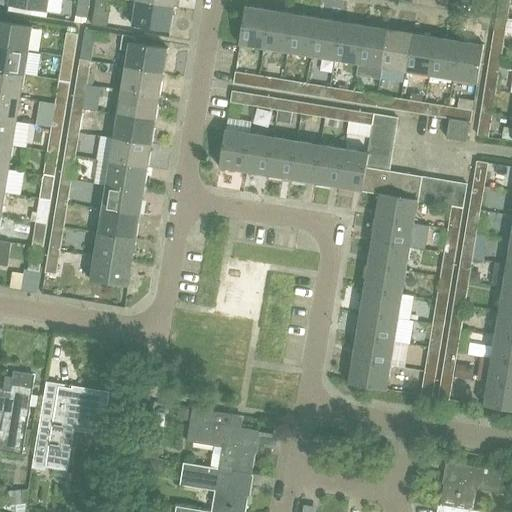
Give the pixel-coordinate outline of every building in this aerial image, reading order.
[(49,12),(50,0),(10,0),(9,6),(49,12)] [(89,0),(78,0),(76,16),(87,18),(89,0)] [(102,20),(105,0),(94,0),(92,19),(102,20)] [(511,0),(500,0),(498,17),(509,18),(511,0)] [(176,8),(137,1),(133,26),(172,32),(176,8)] [(240,45),(265,48),(271,9),(255,7),(255,8),(248,7),(248,6),(246,5),(243,25),(244,25),(240,45)] [(271,10),(271,9),(265,48),(288,52),(295,13),(279,11),(279,12),(271,11),(271,10)] [(295,13),(288,52),(312,56),(318,17),(303,15),(303,16),(295,15),(295,13)] [(312,56),(336,60),(342,21),(327,18),(326,20),(319,18),(319,17),(318,17),(312,56)] [(509,18),(498,17),(494,41),(505,42),(509,18)] [(0,46),(30,51),(34,26),(0,20),(0,46)] [(343,21),(342,21),(336,60),(359,64),(366,25),(350,22),(350,23),(342,22),(343,21)] [(366,25),(359,64),(383,68),(390,29),(374,26),(374,27),(366,26),(366,25)] [(78,58),(90,60),(94,30),(83,28),(78,58)] [(390,29),(383,68),(407,72),(413,33),(398,30),(397,31),(390,30),(390,29)] [(74,58),(77,34),(66,32),(62,56),(74,58)] [(407,72),(431,75),(437,36),(421,34),(421,35),(413,34),(414,33),(413,33),(407,72)] [(121,49),(128,50),(126,66),(165,72),(169,48),(134,42),(135,36),(123,34),(121,49)] [(437,36),(431,75),(454,79),(461,40),(445,38),(445,39),(437,38),(437,36)] [(454,79),(479,83),(484,48),(485,48),(485,44),(469,42),(468,43),(461,41),(461,40),(454,79)] [(490,65),(501,66),(505,42),(494,41),(490,65)] [(0,70),(26,75),(30,51),(0,46),(0,70)] [(62,56),(59,80),(70,81),(74,58),(62,56)] [(90,60),(78,58),(74,82),(86,84),(90,60)] [(501,66),(490,65),(486,89),(497,90),(501,66)] [(161,96),(165,72),(126,66),(122,90),(161,96)] [(0,70),(0,94),(22,98),(26,75),(0,70)] [(260,76),(236,72),(234,84),(258,87),(260,76)] [(260,76),(258,87),(282,91),(284,80),(260,76)] [(55,103),(66,105),(70,81),(59,80),(55,103)] [(282,91),(306,95),(308,84),(284,80),(282,91)] [(86,84),(74,82),(71,106),(83,108),(86,84)] [(331,88),(308,84),(306,95),(329,99),(331,88)] [(329,99),(353,103),(355,91),(331,88),(329,99)] [(482,113),(493,114),(497,90),(486,89),(482,113)] [(158,120),(161,96),(122,90),(118,113),(158,120)] [(232,101),(256,104),(257,93),(233,90),(232,101)] [(355,91),(353,103),(377,107),(379,95),(355,91)] [(256,104),(279,108),(281,97),(257,93),(256,104)] [(0,119),(18,122),(22,98),(0,94),(0,119)] [(379,95),(377,107),(401,110),(402,99),(379,95)] [(305,102),(281,97),(279,108),(303,112),(305,102)] [(401,110),(424,114),(426,103),(402,99),(401,110)] [(303,112),(327,116),(329,106),(305,102),(303,112)] [(51,127),(63,129),(66,105),(55,103),(51,127)] [(426,103),(424,114),(448,118),(450,106),(426,103)] [(67,130),(79,131),(83,108),(71,106),(67,130)] [(327,116),(351,120),(352,110),(329,106),(327,116)] [(448,118),(450,118),(471,122),(474,122),(475,110),(450,106),(448,118)] [(375,114),(352,110),(351,120),(373,124),(375,114)] [(154,143),(158,120),(118,113),(114,137),(154,143)] [(493,114),(482,113),(478,135),(490,137),(493,114)] [(375,114),(373,124),(397,128),(399,118),(375,114)] [(467,141),(471,122),(450,118),(447,138),(467,141)] [(0,119),(0,143),(15,146),(18,122),(0,119)] [(373,124),(371,135),(395,139),(397,128),(373,124)] [(51,127),(48,151),(59,153),(63,129),(51,127)] [(227,128),(220,168),(245,172),(251,132),(227,128)] [(67,130),(64,153),(75,155),(79,131),(67,130)] [(275,136),(251,132),(245,172),(269,176),(275,136)] [(395,139),(371,135),(370,147),(394,151),(395,139)] [(299,140),(275,136),(269,176),(292,180),(299,140)] [(111,161),(150,167),(154,143),(114,137),(111,161)] [(292,180),(316,184),(323,144),(299,140),(292,180)] [(0,168),(11,170),(15,146),(0,143),(0,168)] [(346,148),(323,144),(316,184),(340,188),(346,148)] [(369,152),(368,158),(392,162),(394,151),(370,147),(369,152)] [(363,191),(367,167),(368,158),(369,152),(346,148),(340,188),(363,191)] [(59,153),(48,151),(44,175),(55,177),(59,153)] [(72,179),(75,155),(64,153),(60,177),(72,179)] [(392,162),(368,158),(367,167),(390,171),(392,162)] [(146,191),(150,167),(111,161),(107,185),(146,191)] [(474,185),(486,186),(489,163),(478,161),(474,185)] [(423,177),(390,171),(367,167),(363,191),(380,194),(376,218),(416,224),(420,201),(423,177)] [(0,192),(7,194),(11,170),(0,168),(0,192)] [(40,199),(52,200),(55,177),(44,175),(40,199)] [(72,179),(60,177),(57,201),(68,203),(72,179)] [(420,201),(431,203),(434,178),(423,177),(420,201)] [(446,180),(434,178),(431,203),(442,205),(446,180)] [(442,205),(453,206),(457,182),(446,180),(442,205)] [(465,208),(469,184),(457,182),(453,206),(454,207),(465,208)] [(142,215),(146,191),(107,185),(103,208),(142,215)] [(474,185),(471,208),(482,210),(486,186),(474,185)] [(40,199),(37,222),(48,224),(52,200),(40,199)] [(68,203),(57,201),(53,226),(65,227),(68,203)] [(461,231),(465,208),(454,207),(450,229),(461,231)] [(142,215),(103,208),(99,232),(138,238),(142,215)] [(467,232),(478,234),(482,210),(471,208),(467,232)] [(376,218),(372,241),(412,248),(416,224),(376,218)] [(33,246),(44,248),(48,224),(37,222),(33,246)] [(50,249),(61,251),(65,227),(53,226),(50,249)] [(457,255),(461,231),(450,229),(446,253),(457,255)] [(135,262),(138,238),(99,232),(95,256),(135,262)] [(467,232),(463,255),(474,257),(478,234),(467,232)] [(408,271),(412,248),(372,241),(368,265),(408,271)] [(44,248),(33,246),(29,270),(40,272),(44,248)] [(61,251),(50,249),(46,273),(57,275),(61,251)] [(442,277),(453,279),(457,255),(446,253),(442,277)] [(470,281),(474,257),(463,255),(459,279),(470,281)] [(135,262),(95,256),(91,280),(131,287),(135,262)] [(368,265),(364,289),(404,295),(408,271),(368,265)] [(472,271),(471,281),(481,283),(482,272),(472,271)] [(449,303),(453,279),(442,277),(438,301),(449,303)] [(459,279),(455,303),(467,305),(470,281),(459,279)] [(511,312),(511,287),(504,287),(500,310),(511,312)] [(400,319),(404,295),(364,289),(361,313),(400,319)] [(434,325),(446,326),(449,303),(438,301),(434,325)] [(455,303),(452,327),(463,329),(467,305),(455,303)] [(511,312),(500,310),(497,334),(511,336),(511,312)] [(357,336),(397,343),(400,319),(361,313),(357,336)] [(442,350),(446,326),(434,325),(431,348),(442,350)] [(448,351),(459,353),(463,329),(452,327),(448,351)] [(511,361),(511,336),(497,334),(493,358),(511,361)] [(393,367),(397,343),(357,336),(353,360),(393,367)] [(438,374),(442,350),(431,348),(427,372),(438,374)] [(448,351),(444,375),(455,376),(459,353),(448,351)] [(511,385),(511,361),(493,358),(489,382),(511,385)] [(389,390),(393,367),(353,360),(349,384),(389,390)] [(472,379),(474,367),(457,364),(455,376),(472,379)] [(0,411),(5,412),(2,429),(0,428),(0,453),(3,454),(3,450),(23,454),(35,384),(36,375),(15,371),(12,390),(0,388),(0,411)] [(434,397),(438,374),(427,372),(423,395),(434,397)] [(451,400),(455,376),(444,375),(440,398),(451,400)] [(106,426),(111,395),(80,390),(79,392),(73,391),(73,388),(49,384),(49,382),(48,382),(33,471),(46,474),(47,470),(70,474),(76,434),(100,438),(97,451),(115,454),(119,428),(106,426)] [(511,385),(489,382),(485,406),(511,410),(511,385)] [(252,473),(260,431),(260,430),(240,427),(242,415),(193,406),(188,438),(226,444),(222,468),(252,473)] [(161,446),(148,443),(146,457),(159,459),(161,446)] [(165,461),(146,458),(144,472),(163,475),(165,461)] [(511,471),(449,460),(441,504),(473,509),(477,486),(511,491),(511,471)] [(221,511),(245,511),(252,473),(222,468),(184,462),(181,481),(219,487),(215,511),(221,511)] [(23,490),(5,491),(6,505),(24,504),(23,490)]
